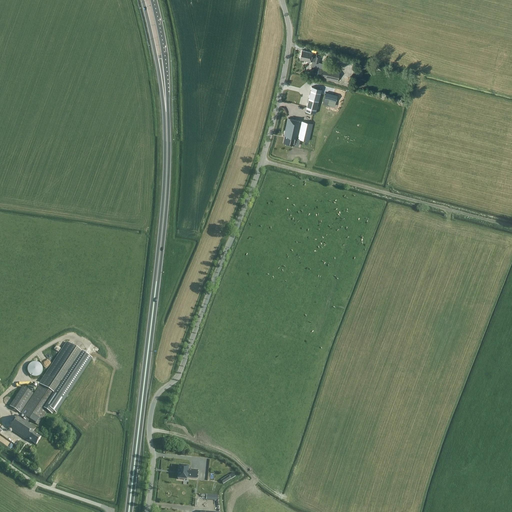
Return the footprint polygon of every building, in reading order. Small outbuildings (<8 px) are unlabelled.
[(316,56),(315,57),(313,57),(314,53),(302,50),(300,58),(318,63),(319,57),(316,56)] [(322,68),(319,67),(316,77),(337,82),(340,71),(322,67),(322,68)] [(308,100),(305,111),(316,113),(322,89),(312,86),(308,100)] [(337,98),(324,94),(321,106),(326,107),(327,102),(335,104),(337,98)] [(284,142),(294,145),(300,120),(288,118),(284,134),(286,134),(284,142)] [(313,123),(301,121),(297,139),(309,141),(313,123)] [(40,385),(20,414),(25,417),(29,420),(38,426),(47,411),(52,414),(53,411),(56,413),(64,400),(92,359),(91,359),(68,343),(40,385)] [(42,375),(42,363),(29,363),(29,376),(42,375)] [(33,394),(22,387),(9,407),(20,414),(33,394)] [(37,429),(17,417),(9,429),(28,442),(29,441),(36,445),(41,438),(34,433),(37,429)] [(7,444),(12,449),(16,445),(11,440),(7,444)] [(187,478),(197,479),(198,471),(188,470),(188,467),(180,466),(179,466),(179,467),(179,471),(178,474),(179,474),(178,479),(187,480),(187,478)]
